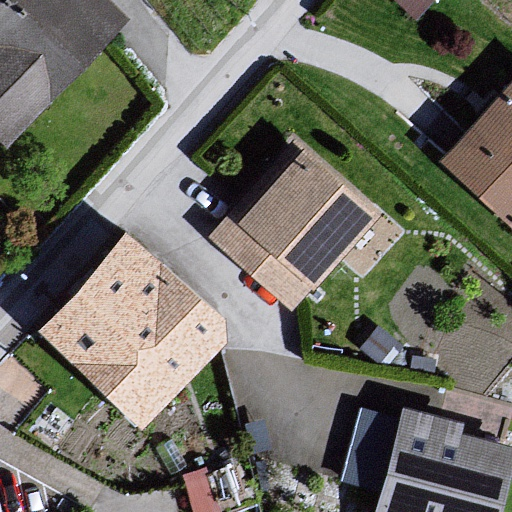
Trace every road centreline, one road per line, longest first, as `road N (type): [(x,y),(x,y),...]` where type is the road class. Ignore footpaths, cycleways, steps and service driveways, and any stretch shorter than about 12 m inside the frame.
road 1 (residential): [(0,293),(268,0)]
road 2 (unknown): [(119,159),(220,285),(307,427)]
